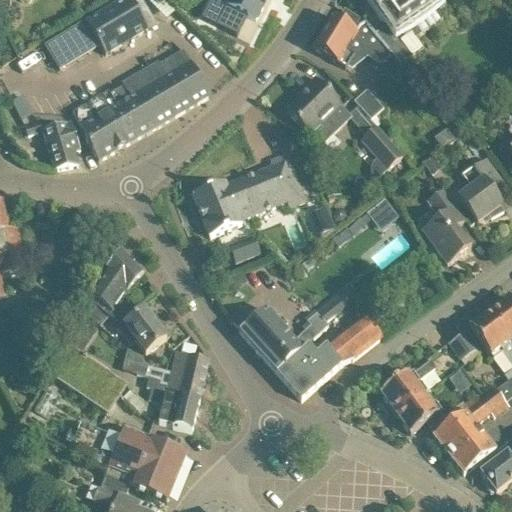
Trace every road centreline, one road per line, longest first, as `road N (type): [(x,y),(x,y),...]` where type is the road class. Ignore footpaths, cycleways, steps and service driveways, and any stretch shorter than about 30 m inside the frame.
road 1 (residential): [(273,423),(130,188)]
road 2 (residential): [(320,433),(346,387),(511,261)]
road 3 (residential): [(130,188),(245,90),(307,0)]
road 4 (residential): [(446,493),(320,433)]
road 5 (residential): [(130,188),(64,193),(0,182)]
